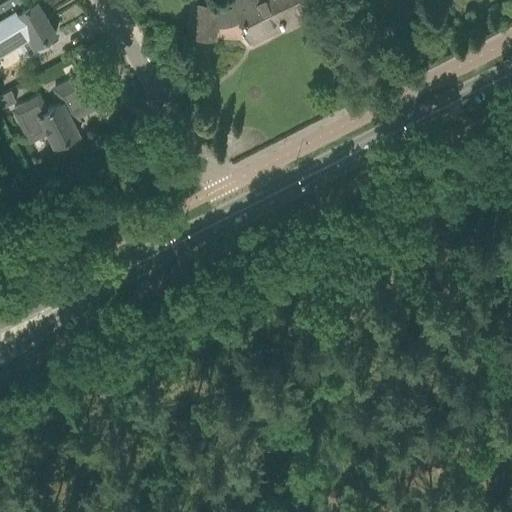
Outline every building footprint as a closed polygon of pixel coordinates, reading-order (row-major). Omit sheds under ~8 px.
[(6,0),(0,4),(0,52),(14,44),(25,61),(48,46),(44,40),(55,33),(36,1),(27,7),(22,0),(6,0)] [(217,7),(200,5),(189,4),(186,35),(213,38),(215,24),(218,24),(222,24),(225,24),(228,23),(233,22),(235,21),(238,20),(241,18),(252,40),(281,25),(281,26),(285,25),(281,18),(293,12),(298,22),(314,14),(307,0),(239,0),(233,3),(235,7),(233,8),(231,9),(228,11),(226,12),(223,12),(220,12),(218,11),(216,11),(217,7)] [(71,121),(97,107),(81,74),(53,89),(61,103),(46,110),(38,96),(12,109),(26,137),(45,127),(54,147),(78,134),(71,121)] [(0,108),(15,101),(10,90),(0,94),(0,108)] [(150,151),(134,159),(147,184),(163,175),(150,151)]
